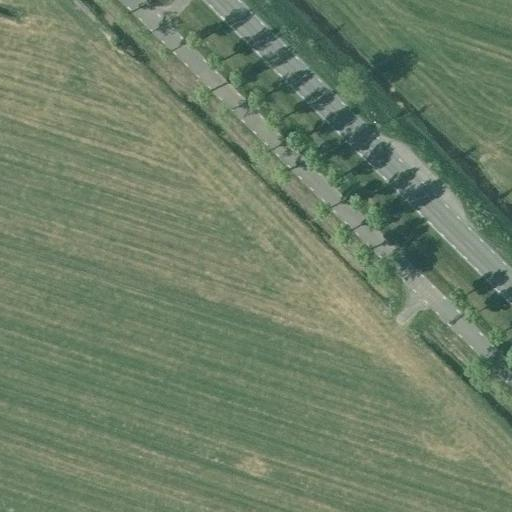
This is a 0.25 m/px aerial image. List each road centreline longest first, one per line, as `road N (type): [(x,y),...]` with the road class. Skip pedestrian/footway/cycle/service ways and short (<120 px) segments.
road 1 (unclassified): [(130,0),(511,376)]
road 2 (primary): [(511,287),(220,0)]
